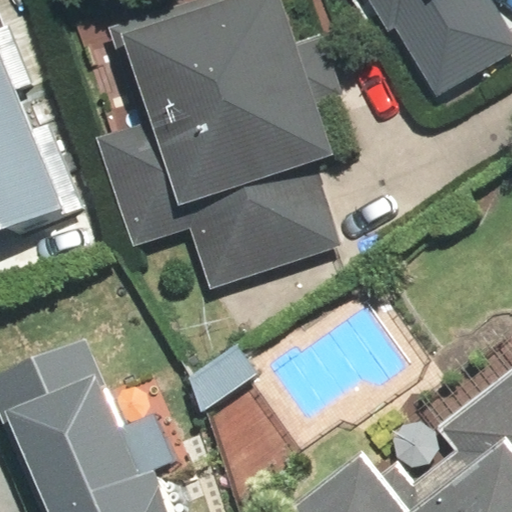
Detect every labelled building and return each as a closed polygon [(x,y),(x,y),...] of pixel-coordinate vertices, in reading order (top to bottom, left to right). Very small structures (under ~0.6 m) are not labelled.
[(362,248),(339,178),(376,166),(322,0),(295,0),(253,13),(248,0),(224,0),(88,43),(154,248),(206,232),(225,292),(362,248)] [(376,0),(398,34),(409,27),(447,86),(511,45),(511,20),(499,0),(376,0)] [(4,29),(0,31),(0,209),(12,240),(75,216),(4,29)] [(253,341),(199,374),(216,403),(270,370),(253,341)] [(139,385),(128,390),(108,343),(9,386),(62,511),(213,511),(200,479),(182,487),(139,385)] [(511,511),(511,383),(452,430),(475,459),(435,491),(402,449),(321,511),(511,511)]
